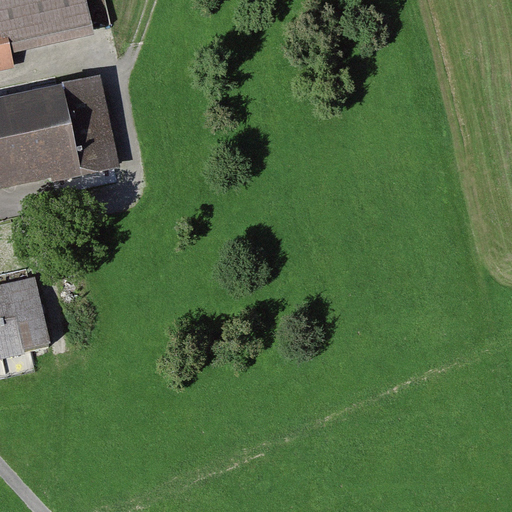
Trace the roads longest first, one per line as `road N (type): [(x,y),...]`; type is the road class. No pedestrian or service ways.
road 1 (track): [(0,82),(75,62),(98,66),(116,83),(134,168),(120,200),(61,209),(0,202)]
road 2 (track): [(481,254),(419,0)]
road 3 (track): [(57,511),(60,354)]
road 4 (track): [(42,206),(35,234),(60,354)]
